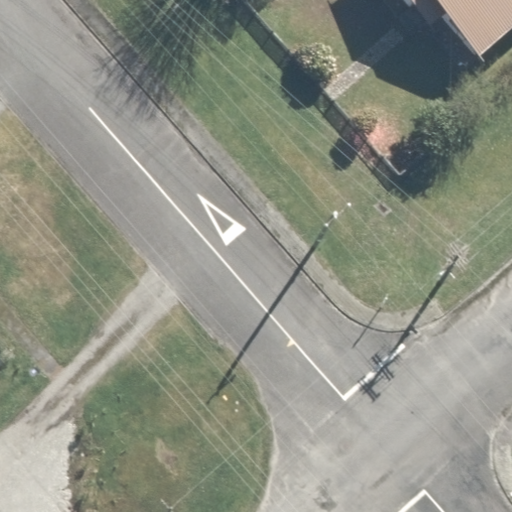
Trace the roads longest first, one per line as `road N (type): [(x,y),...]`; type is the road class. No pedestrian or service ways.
road 1 (residential): [(0,13),(387,448)]
road 2 (residential): [(387,448),(511,337)]
